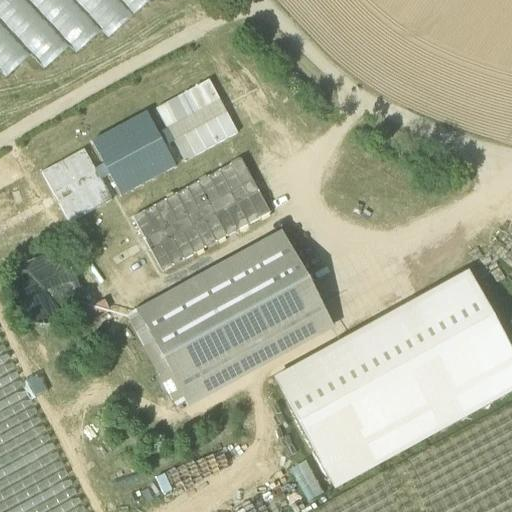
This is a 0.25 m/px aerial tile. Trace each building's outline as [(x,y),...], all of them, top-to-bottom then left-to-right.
[(154,112),(165,132),(218,104),(207,84),(154,112)] [(90,143),(119,198),(173,169),(144,115),(90,143)] [(171,144),(182,164),(235,135),(224,116),(171,144)] [(40,176),(67,225),(108,203),(81,154),(40,176)] [(126,222),(156,277),(268,217),(238,161),(126,222)] [(279,239),(124,322),(170,407),(325,324),(279,239)] [(75,302),(75,297),(75,291),(72,284),(69,278),(65,274),(60,270),(54,267),(48,265),(42,265),(38,266),(31,268),(26,270),(21,275),(16,281),(14,286),(12,293),(12,298),(13,304),(15,310),(18,315),(22,320),(28,324),(33,327),(40,328),(46,328),(52,327),(56,326),(63,322),(67,317),(71,312),(74,306),(75,302)] [(511,384),(511,364),(465,278),(274,382),(330,484),(511,384)]
